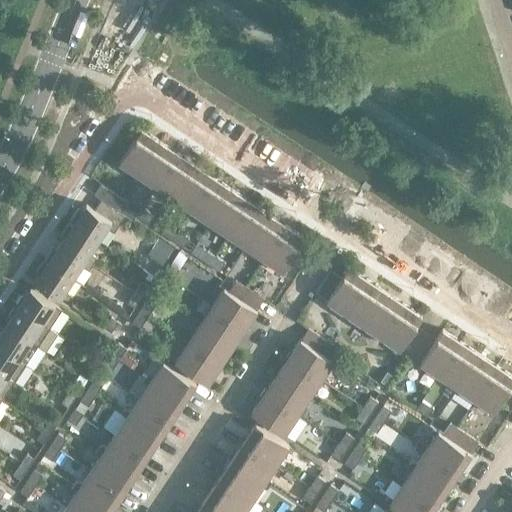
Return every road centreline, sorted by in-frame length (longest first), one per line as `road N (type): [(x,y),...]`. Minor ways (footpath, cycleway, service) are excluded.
road 1 (residential): [(151,511),(335,235)]
road 2 (residential): [(335,235),(131,103)]
road 3 (residential): [(0,298),(131,103)]
road 4 (residential): [(511,353),(335,235)]
road 5 (unclassified): [(0,183),(84,0)]
road 6 (unclassified): [(67,0),(0,153)]
